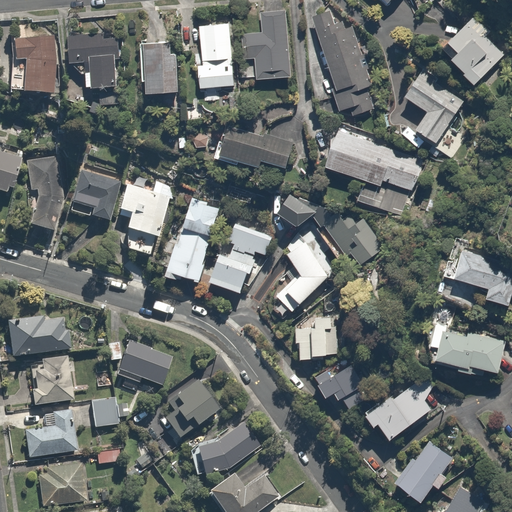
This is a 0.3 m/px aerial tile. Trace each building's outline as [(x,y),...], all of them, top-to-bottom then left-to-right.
[(290,76),(285,9),(260,10),(261,32),(238,33),(240,58),(255,56),(256,78),(290,76)] [(494,30),(474,11),(445,42),(456,52),(449,60),(476,84),(480,80),(490,89),(505,73),(496,64),(507,52),(489,35),(494,30)] [(330,12),(313,17),(336,89),(332,90),(338,110),(351,106),(354,115),(372,110),(365,89),(373,86),(354,25),(344,28),(342,20),(334,22),(330,12)] [(232,84),(229,20),(198,22),(200,64),(193,64),(194,86),(232,84)] [(98,102),(116,102),(118,35),(67,33),(66,62),(72,62),(84,76),(84,85),(99,85),(98,102)] [(52,38),(14,38),(13,60),(23,60),(22,92),(51,93),(52,38)] [(166,41),(146,41),(146,91),(179,91),(179,52),(166,52),(166,41)] [(467,100),(420,69),(404,94),(426,109),(414,128),(433,141),(425,153),(435,159),(440,152),(454,161),(470,136),(451,124),(467,100)] [(258,165),(260,158),(287,165),(297,122),(265,114),(260,133),(225,125),(217,156),(258,165)] [(365,180),(357,200),(403,215),(421,157),(339,125),(323,164),(365,180)] [(0,192),(7,195),(22,157),(0,148),(0,192)] [(64,198),(57,155),(26,159),(31,191),(36,190),(37,195),(28,224),(54,232),(64,198)] [(123,182),(83,166),(68,203),(70,204),(68,210),(106,226),(123,182)] [(147,253),(172,186),(156,180),(153,189),(144,186),(147,177),(139,174),(134,186),(125,183),(115,209),(130,214),(120,243),(147,253)] [(314,208),(290,193),(278,211),(302,227),(314,208)] [(181,226),(213,237),(223,208),(191,197),(181,226)] [(344,206),(321,224),(359,272),(387,250),(361,217),(356,221),(344,206)] [(274,237),(234,219),(208,279),(239,291),(249,267),(254,269),(259,257),(254,255),(257,248),(268,253),(274,237)] [(213,237),(181,226),(164,275),(178,279),(180,273),(199,279),(213,237)] [(341,262),(309,228),(283,252),(299,269),(275,292),(291,309),(341,262)] [(452,242),(443,274),(488,285),(485,297),(507,302),(511,283),(511,267),(475,259),(478,249),(452,242)] [(336,360),(337,314),(314,313),(314,327),(295,327),(295,341),(299,341),(299,359),(336,360)] [(65,316),(8,322),(11,354),(68,349),(65,316)] [(504,340),(441,328),(435,359),(458,364),(457,370),(484,375),(485,368),(498,370),(504,340)] [(176,357),(129,339),(117,371),(164,389),(176,357)] [(119,340),(108,340),(108,360),(119,359),(119,340)] [(68,356),(41,359),(42,369),(32,371),(34,388),(30,389),(32,404),(73,400),(68,356)] [(356,356),(315,381),(325,396),(334,390),(343,405),(365,391),(359,381),(368,375),(356,356)] [(434,392),(423,376),(365,414),(371,423),(378,419),(388,435),(430,407),(424,399),(434,392)] [(193,377),(173,393),(180,403),(163,417),(173,429),(181,440),(219,411),(193,377)] [(116,395),(90,400),(96,428),(121,423),(120,416),(131,414),(128,400),(117,402),(116,395)] [(157,420),(150,407),(126,421),(134,434),(157,420)] [(76,450),(70,411),(42,415),(44,426),(24,429),(28,457),(76,450)] [(247,420),(217,439),(194,445),(202,475),(225,468),(261,443),(247,420)] [(451,456),(428,438),(394,481),(418,500),(431,484),(438,489),(447,478),(439,471),(451,456)] [(118,445),(94,450),(97,465),(121,461),(118,445)] [(81,458),(45,464),(47,473),(35,474),(40,508),(88,501),(81,458)] [(267,511),(263,506),(279,494),(264,472),(241,489),(230,474),(206,492),(221,511),(267,511)] [(478,511),(485,497),(461,485),(443,510),(441,511),(478,511)]
